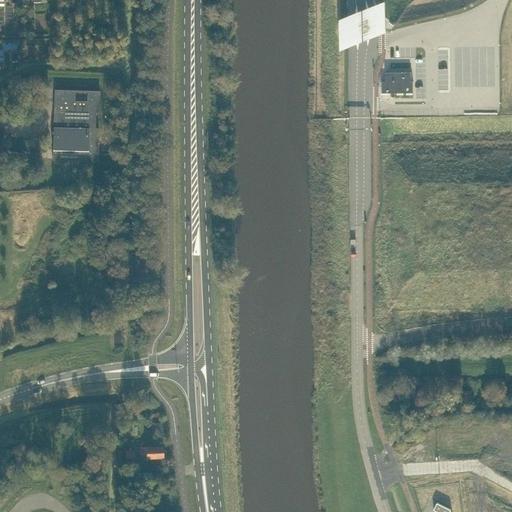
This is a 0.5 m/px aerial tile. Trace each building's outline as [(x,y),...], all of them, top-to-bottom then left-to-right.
[(386,0),(340,18),(341,49),(386,31),(386,0)] [(338,65),(338,45),(317,44),(317,57),(320,57),(320,64),(327,64),(327,65),(338,65)] [(386,72),(386,78),(386,81),(382,81),(382,92),(391,92),(391,96),(395,96),(395,92),(414,92),(414,81),(412,81),(412,72),(388,72),(386,72)] [(99,112),(100,90),(55,89),(53,159),(98,161),(99,128),(98,128),(98,126),(96,126),(96,112),(99,112)] [(511,174),(402,175),(402,281),(511,280),(511,174)] [(127,443),(136,443),(136,433),(126,434),(127,443)] [(147,457),(164,457),(163,445),(140,446),(140,453),(147,453),(147,457)] [(126,458),(134,458),(134,449),(126,450),(126,458)] [(452,511),(451,509),(437,502),(434,509),(440,511),(452,511)]
